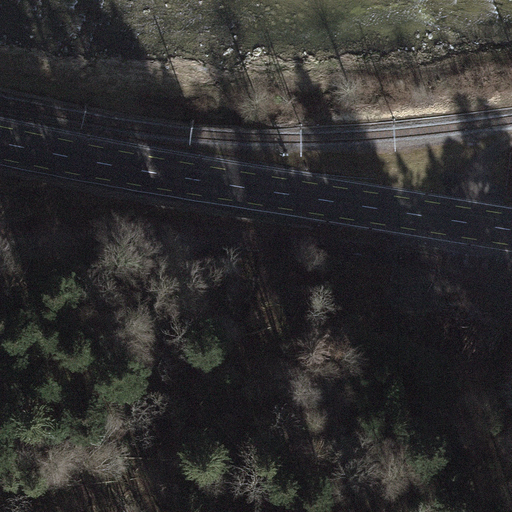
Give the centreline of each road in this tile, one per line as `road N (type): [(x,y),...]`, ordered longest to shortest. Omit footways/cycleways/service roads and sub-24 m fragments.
road 1 (primary): [(511,229),(0,142)]
road 2 (track): [(442,281),(371,247),(0,240)]
road 3 (track): [(511,310),(442,281),(461,222)]
